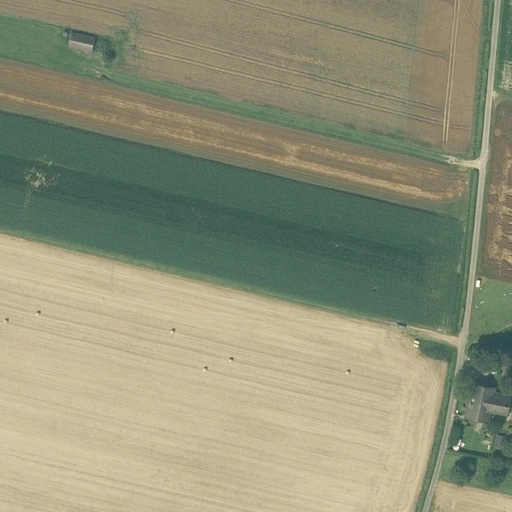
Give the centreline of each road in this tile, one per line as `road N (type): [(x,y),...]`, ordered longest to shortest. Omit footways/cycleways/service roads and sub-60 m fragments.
road 1 (unclassified): [(425,511),(469,304),(497,0)]
road 2 (track): [(0,230),(462,341)]
road 3 (track): [(482,165),(128,83),(87,66)]
